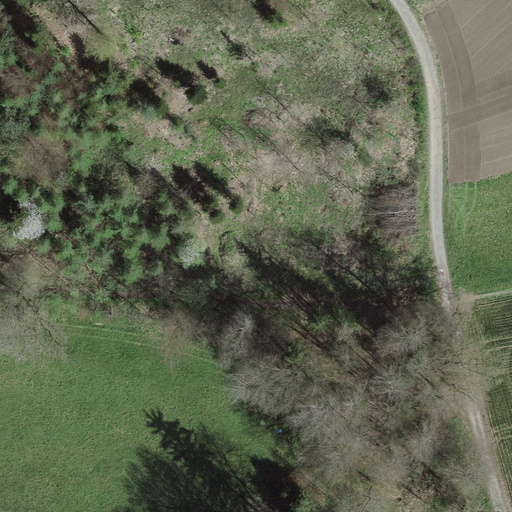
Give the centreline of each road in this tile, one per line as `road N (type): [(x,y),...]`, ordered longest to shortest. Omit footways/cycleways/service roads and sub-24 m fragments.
road 1 (track): [(0,290),(447,304)]
road 2 (track): [(399,0),(428,66),(447,304)]
road 3 (track): [(447,304),(490,511)]
